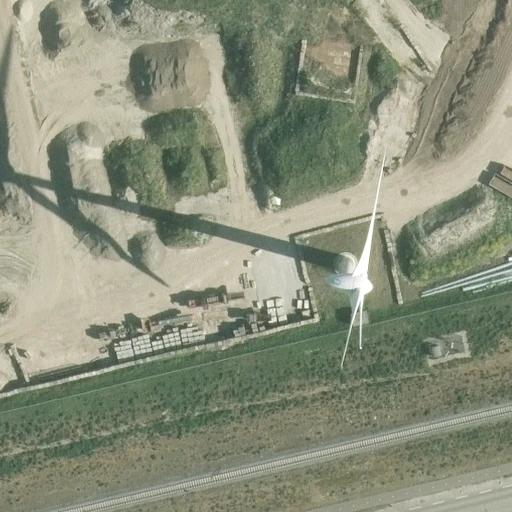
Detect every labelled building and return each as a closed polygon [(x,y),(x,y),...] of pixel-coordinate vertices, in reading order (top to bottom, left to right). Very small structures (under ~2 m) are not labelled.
[(337,261),(337,264),(337,266),(337,268),(339,270),(341,272),(343,273),(345,273),(348,273),(350,272),(352,270),(353,268),(354,266),(354,264),(353,261),(352,259),(350,258),(348,257),(345,256),(343,257),(341,258),(339,259),(337,261)] [(240,307),(229,329),(241,335),(252,313),(240,307)] [(353,325),(368,322),(365,311),(351,314),(353,325)] [(189,319),(183,340),(195,343),(200,322),(189,319)] [(0,377),(4,381),(19,366),(9,357),(0,366),(0,377)]
